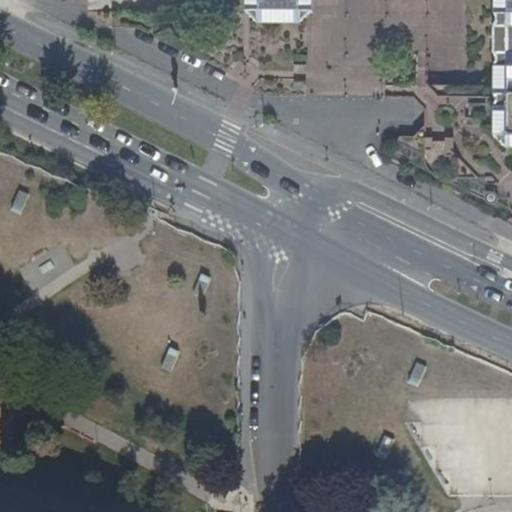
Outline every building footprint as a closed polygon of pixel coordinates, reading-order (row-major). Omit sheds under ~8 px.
[(251,0),(251,11),(251,12),(250,12),(249,14),(249,15),(250,17),(251,17),(252,17),(253,16),(254,14),(302,15),(303,16),(304,17),(305,17),(307,16),(307,15),(307,13),(306,12),(304,11),(304,0),(251,0)] [(391,159),(485,208),(488,202),(511,214),(511,0),(508,0),(509,7),(511,11),(511,23),(509,26),(508,48),(511,51),(510,64),(508,66),(508,76),(494,76),(494,86),(426,86),(426,137),(401,137),(391,159)] [(34,192),(25,188),(16,209),(26,212),(34,192)] [(113,197),(104,194),(101,201),(110,205),(113,197)] [(170,222),(162,219),(159,226),(167,230),(170,222)] [(206,295),(214,275),(206,272),(198,292),(206,295)] [(54,336),(45,333),(42,340),(51,344),(54,336)] [(182,348),(175,345),(167,366),(173,368),(182,348)] [(111,361),(102,357),(99,365),(108,368),(111,361)] [(426,367),(417,363),(409,383),(417,386),(426,367)] [(501,371),(492,367),(489,374),(498,378),(501,371)] [(331,383),(323,380),(320,387),(329,390),(331,383)] [(0,455),(12,413),(0,409),(0,455)] [(386,459),(394,440),(385,436),(377,456),(386,459)]
